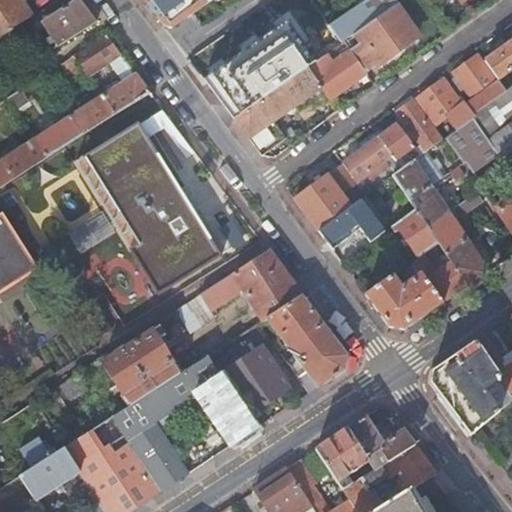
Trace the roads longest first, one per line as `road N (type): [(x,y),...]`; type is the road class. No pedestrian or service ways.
road 1 (residential): [(253,187),(511,6)]
road 2 (tertiary): [(176,511),(387,371)]
road 3 (residential): [(109,0),(253,187)]
road 4 (residential): [(253,187),(387,371)]
road 5 (residential): [(499,511),(387,371)]
road 6 (tertiary): [(387,371),(511,292)]
